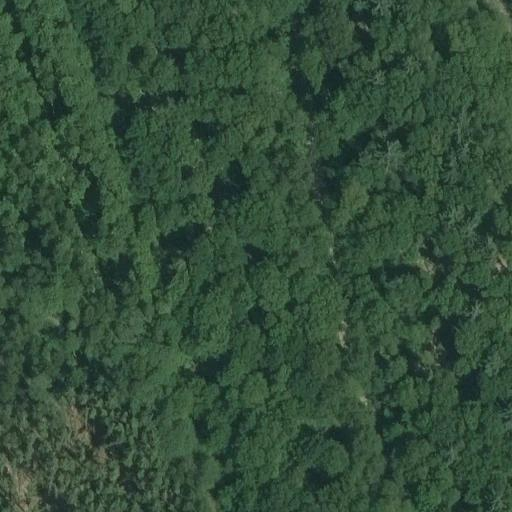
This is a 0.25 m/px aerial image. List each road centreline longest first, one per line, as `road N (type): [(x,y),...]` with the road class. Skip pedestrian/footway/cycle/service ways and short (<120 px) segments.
road 1 (track): [(304,0),(323,194),(350,351),(401,511)]
road 2 (track): [(0,266),(182,428),(212,511)]
